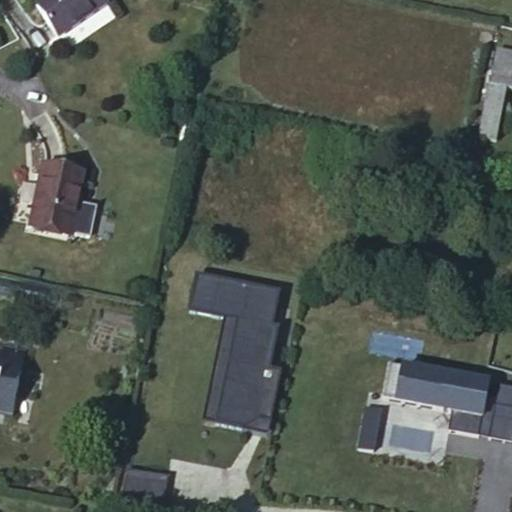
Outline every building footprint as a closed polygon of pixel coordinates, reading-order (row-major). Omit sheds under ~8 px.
[(40,0),(58,21),(81,0),(40,0)] [(506,106),(511,106),(511,72),(494,69),(477,159),(496,163),(506,106)] [(64,223),(75,173),(34,166),(24,216),(64,223)] [(199,275),(191,316),(225,323),(205,422),(268,435),(281,371),(271,369),(279,329),(272,328),(280,292),(199,275)] [(0,404),(19,409),(32,348),(0,342),(0,404)] [(511,386),(389,366),(383,403),(450,414),(447,433),(511,444),(511,386)] [(134,444),(132,465),(184,471),(186,450),(134,444)]
